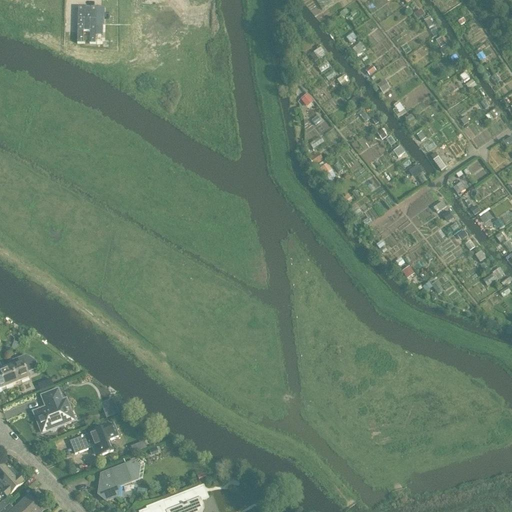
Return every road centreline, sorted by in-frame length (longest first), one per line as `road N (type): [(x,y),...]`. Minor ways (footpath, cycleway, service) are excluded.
road 1 (track): [(411,511),(396,483),(304,397),(255,396),(189,354),(150,360),(0,250)]
road 2 (track): [(356,511),(304,452),(237,421),(150,360)]
